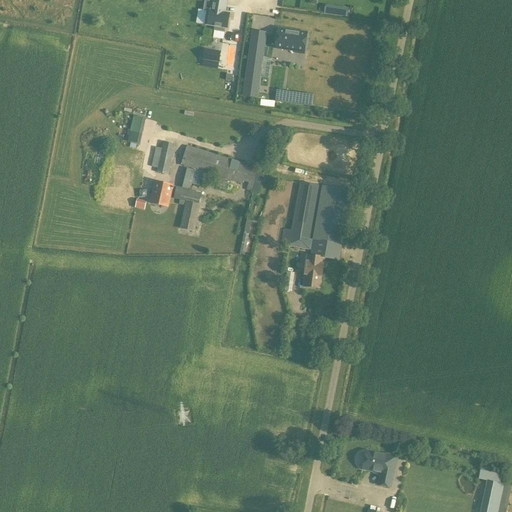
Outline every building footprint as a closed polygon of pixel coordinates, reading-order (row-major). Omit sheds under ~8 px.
[(224,13),(225,5),(205,2),(204,10),(206,11),(204,25),(215,27),(214,31),(224,32),(225,28),(227,29),(229,14),(224,13)] [(349,15),(350,6),(327,5),(327,14),(349,15)] [(308,32),(278,28),(275,49),(294,52),(294,54),(304,55),(308,32)] [(245,96),(260,98),(268,31),(253,29),(245,96)] [(219,62),(220,53),(210,51),(204,50),(204,55),(203,60),(219,62)] [(133,116),(128,142),(140,144),(144,128),(149,129),(151,120),(133,116)] [(156,173),(168,175),(175,144),(163,142),(162,149),(156,147),(151,167),(157,168),(156,173)] [(181,165),(191,168),(195,170),(243,184),(244,182),(248,183),(246,190),(258,194),(259,194),(266,170),(254,167),(253,169),(248,167),(249,165),(187,146),(181,165)] [(187,170),(182,189),(189,190),(191,186),(194,172),(187,170)] [(155,182),(150,203),(168,207),(173,186),(155,182)] [(319,289),(321,276),(322,276),(324,258),(339,260),(351,192),(299,182),(291,230),(283,229),(280,245),(311,250),(310,256),(307,256),(305,274),(304,287),(319,289)] [(182,189),(176,187),(174,199),(180,200),(179,205),(185,206),(180,229),(195,232),(200,204),(199,204),(202,193),(189,190),(182,189)] [(137,198),(135,208),(144,210),(147,201),(137,198)] [(363,469),(380,473),(377,486),(391,488),(397,457),(367,451),(363,469)] [(487,481),(480,511),(498,511),(504,484),(487,481)]
